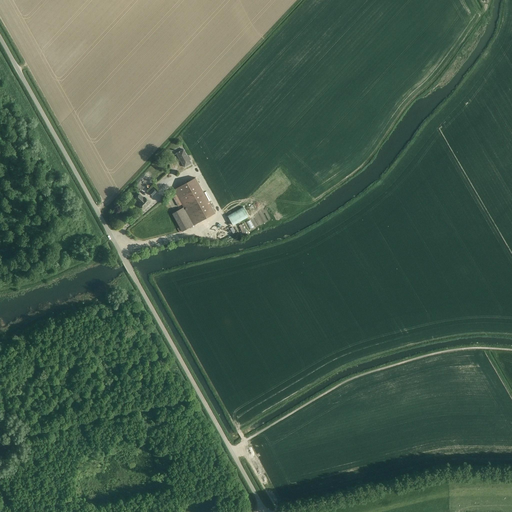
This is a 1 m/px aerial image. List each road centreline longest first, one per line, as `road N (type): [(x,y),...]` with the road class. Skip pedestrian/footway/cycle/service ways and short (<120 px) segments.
road 1 (unclassified): [(263,511),(0,38)]
road 2 (unknown): [(160,511),(205,498),(216,483),(214,457),(127,294),(139,287)]
road 3 (unknown): [(119,253),(214,223),(199,180),(176,181),(110,237)]
road 4 (unclassified): [(281,511),(441,474),(511,474)]
road 5 (track): [(0,63),(101,242)]
